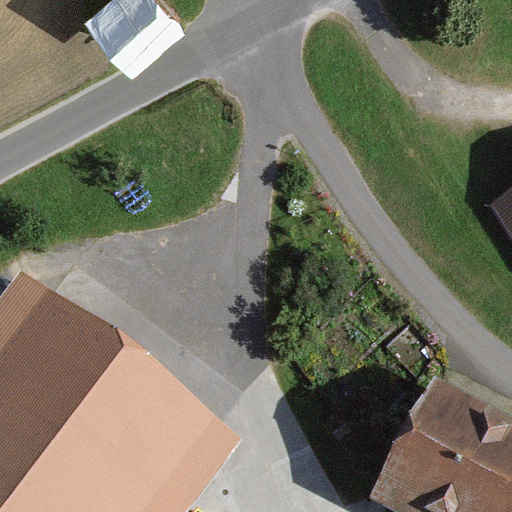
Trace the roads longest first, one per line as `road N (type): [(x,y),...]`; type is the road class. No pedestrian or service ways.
road 1 (track): [(252,511),(259,18)]
road 2 (residential): [(259,18),(419,292),(511,375)]
road 3 (unclassified): [(259,18),(0,157)]
road 4 (unknown): [(368,0),(388,54),(426,80),(489,103),(511,102)]
